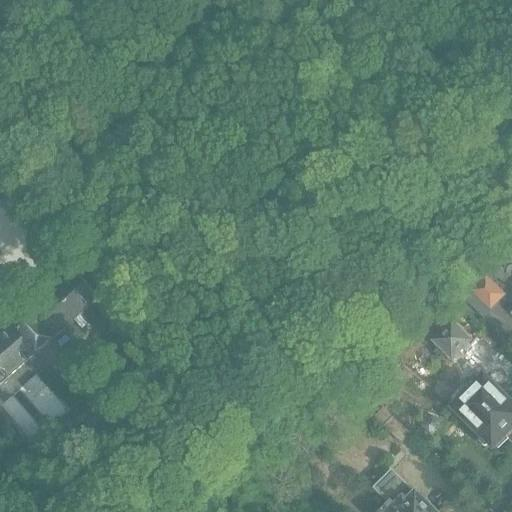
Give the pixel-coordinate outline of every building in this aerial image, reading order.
[(14,327),(0,339),(0,386),(31,359),(37,354),(36,353),(43,347),(50,341),(51,342),(99,300),(76,273),(31,312),(28,315),(29,316),(22,322),(15,328),(14,327)] [(492,312),(491,311),(506,296),(485,277),(471,292),(472,293),(465,301),(484,320),(492,312)] [(472,341),(453,323),(453,322),(447,316),(435,328),(441,334),(432,342),(452,361),(472,341)] [(511,343),(511,341),(504,334),(496,342),(505,351),(511,343)] [(511,407),(483,379),(474,388),(477,391),(455,414),(480,439),(480,442),(485,447),(489,447),(492,450),(495,447),(498,450),(504,443),(501,441),(511,429),(511,407)] [(401,445),(411,434),(385,408),(375,418),(401,445)] [(431,511),(390,470),(371,489),(389,507),(383,511),(431,511)]
